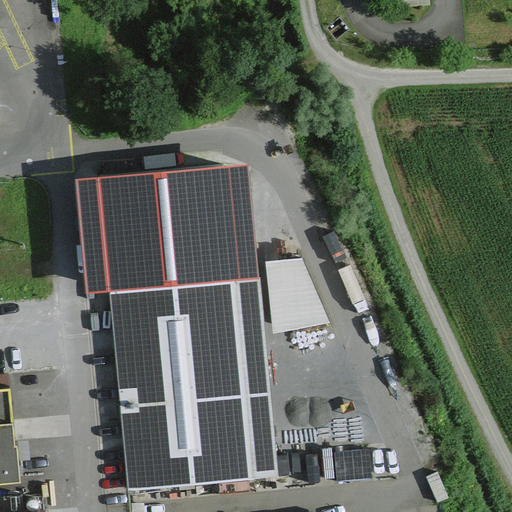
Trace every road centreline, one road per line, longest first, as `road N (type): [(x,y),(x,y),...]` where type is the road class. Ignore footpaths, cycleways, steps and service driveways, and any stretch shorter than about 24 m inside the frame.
road 1 (track): [(511,474),(416,287),(352,91)]
road 2 (track): [(511,74),(377,82),(352,91)]
